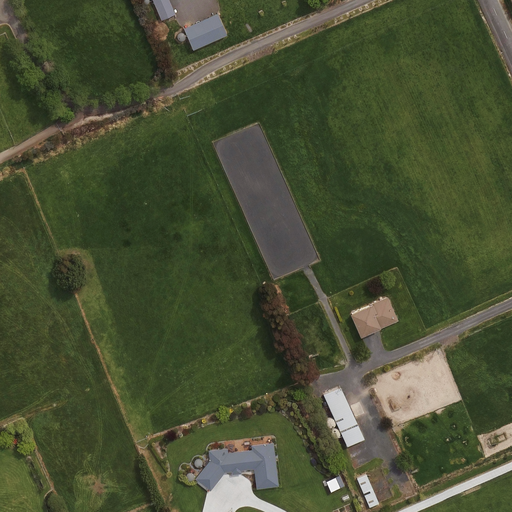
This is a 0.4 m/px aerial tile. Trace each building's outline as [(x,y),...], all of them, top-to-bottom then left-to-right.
[(152,0),(161,18),(174,12),(172,8),(176,6),(174,1),(170,3),(168,0),(152,0)] [(226,33),(216,11),(183,26),(192,47),(226,33)] [(397,319),(387,295),(349,311),(359,334),(378,325),(379,326),(397,319)] [(363,437),(339,385),(323,393),(346,444),(363,437)] [(224,470),(230,470),(231,473),(240,472),(240,469),(253,467),(256,487),(277,484),(273,442),(251,444),(251,448),(230,451),(224,448),(208,449),(209,460),(195,478),(209,489),(224,470)] [(344,484),(339,473),(333,476),(338,487),(344,484)] [(378,502),(365,473),(356,477),(369,506),(378,502)]
